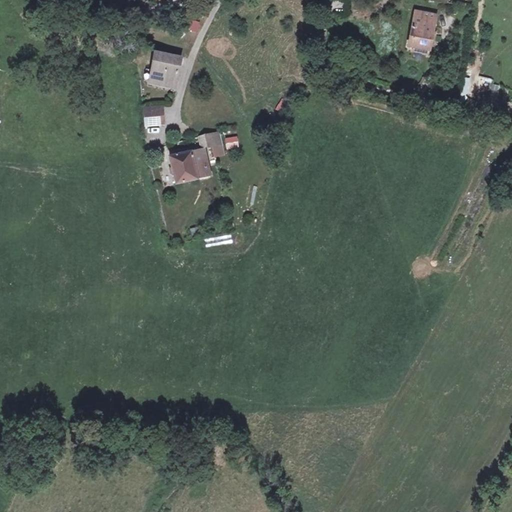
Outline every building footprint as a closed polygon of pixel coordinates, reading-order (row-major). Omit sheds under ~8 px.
[(371,5),(347,1),(345,15),(369,19),(371,5)] [(414,47),(430,50),(436,16),(415,12),(411,29),(413,30),(410,46),(414,47)] [(150,82),(176,87),(181,59),(155,53),(150,82)] [(488,90),(491,79),(480,76),(477,87),(488,90)] [(145,110),(146,126),(163,124),(161,109),(145,110)] [(218,133),(209,135),(212,147),(221,145),(218,133)] [(212,147),(209,135),(199,137),(202,149),(203,148),(212,147)] [(237,136),(224,138),(226,150),(239,148),(237,136)] [(203,148),(202,149),(191,151),(169,157),(176,185),(198,179),(198,177),(195,168),(208,165),(203,148)] [(208,165),(195,168),(198,177),(210,174),(208,165)]
